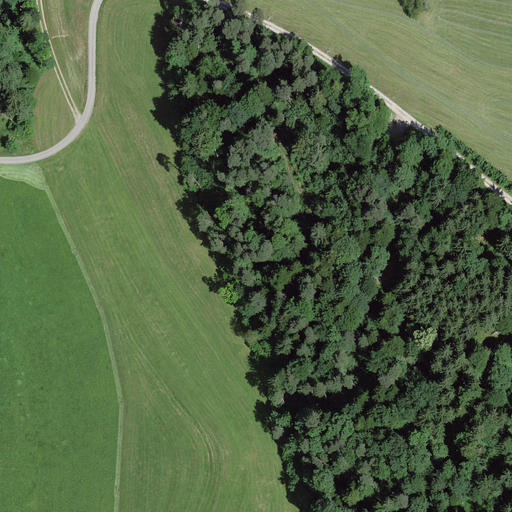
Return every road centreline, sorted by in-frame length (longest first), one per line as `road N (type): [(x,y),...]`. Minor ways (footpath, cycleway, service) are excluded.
road 1 (track): [(211,0),(302,41),(511,194)]
road 2 (track): [(0,159),(58,151),(82,123),(100,0)]
road 3 (track): [(82,123),(42,0)]
